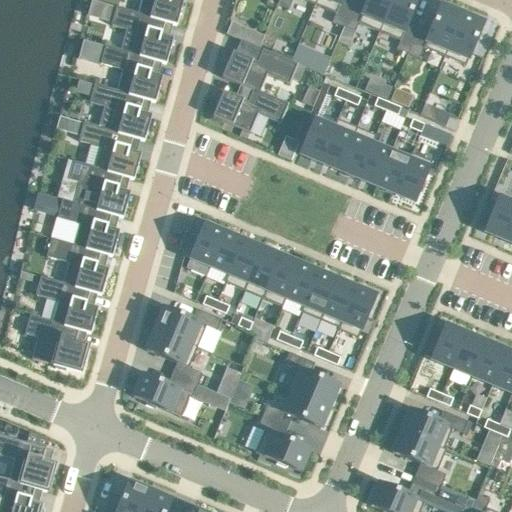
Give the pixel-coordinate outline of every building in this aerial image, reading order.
[(142,0),(138,15),(144,17),(164,23),(164,24),(172,26),(176,27),(183,2),(179,0),(177,0),(142,0)] [(317,0),(315,6),(335,15),(332,23),(343,28),(354,2),(348,0),(317,0)] [(354,2),(343,28),(355,33),(358,24),(379,33),(392,0),(367,0),(365,7),(354,2)] [(392,0),(379,33),(400,42),(396,50),(407,55),(418,29),(407,25),(417,0),(392,0)] [(418,29),(407,55),(419,60),(423,49),(444,58),(462,15),(441,6),(429,34),(418,29)] [(116,8),(110,27),(126,31),(120,51),(123,52),(127,53),(127,54),(154,61),(153,62),(161,64),(165,66),(172,40),(168,39),(160,37),(164,24),(164,23),(144,17),(138,15),(116,8)] [(462,15),(444,58),(465,67),(483,24),(462,15)] [(105,47),(100,65),(122,72),(117,92),(116,92),(143,100),(143,101),(150,103),(155,104),(162,79),(157,77),(150,75),(153,62),(154,61),(127,54),(127,53),(123,52),(120,51),(105,47)] [(232,53),(222,79),(252,92),(253,91),(259,94),(259,93),(266,76),(289,85),(297,65),(262,51),(257,64),(235,55),(232,53)] [(94,85),(89,104),(104,108),(98,128),(98,129),(132,138),(132,139),(140,141),(144,143),(151,117),(147,116),(139,114),(143,101),(143,100),(116,92),(117,92),(94,85)] [(337,89),(333,97),(345,102),(348,94),(337,89)] [(223,93),(212,118),(249,134),(257,115),(279,124),(288,105),(259,93),(259,94),(253,91),(252,92),(248,103),(223,93)] [(348,94),(345,102),(357,107),(360,99),(348,94)] [(377,99),(374,107),(385,112),(389,104),(377,99)] [(389,104),(385,112),(397,117),(400,108),(389,104)] [(424,105),(419,116),(445,127),(450,115),(424,105)] [(334,129),(320,163),(338,171),(356,129),(336,120),(336,122),(333,129),(334,129)] [(412,120),(409,129),(420,134),(424,125),(412,120)] [(314,121),(300,155),(320,163),(334,129),(333,129),(314,121)] [(83,124),(78,142),(101,149),(95,169),(95,170),(121,177),(121,178),(129,180),(133,181),(140,156),(136,155),(128,152),(132,139),(132,138),(98,129),(98,128),(83,124)] [(356,129),(338,171),(357,179),(371,145),(372,146),(376,137),(356,129)] [(371,145),(357,179),(376,187),(390,153),(372,146),(371,145)] [(390,153),(376,187),(395,195),(409,161),(408,161),(390,153)] [(409,161),(395,195),(414,203),(431,163),(411,154),(408,161),(409,161)] [(73,162),(67,181),(78,184),(73,204),(84,207),(84,208),(111,215),(110,216),(118,218),(122,220),(130,194),(125,193),(117,191),(121,178),(121,177),(95,170),(95,169),(73,162)] [(511,204),(499,199),(485,232),(505,241),(511,224),(511,204)] [(62,201),(57,219),(79,226),(73,246),(73,247),(100,254),(100,255),(107,257),(112,258),(119,233),(114,232),(107,229),(110,216),(111,215),(84,208),(84,207),(73,204),(62,201)] [(204,225),(186,270),(205,278),(210,267),(224,234),(204,225)] [(224,234),(210,267),(228,275),(242,242),(224,234)] [(51,239),(46,258),(68,264),(63,284),(63,285),(89,292),(89,293),(97,296),(101,297),(108,271),(104,270),(96,268),(100,255),(100,254),(73,247),(73,246),(51,239)] [(228,275),(224,284),(243,292),(261,249),(242,242),(228,275)] [(261,249),(243,292),(262,300),(280,257),(261,249)] [(280,257),(262,300),(282,308),(286,299),(285,299),(299,265),(280,257)] [(299,265),(285,299),(286,299),(303,306),(304,307),(318,273),(299,265)] [(303,306),(300,313),(320,321),(337,281),(318,273),(304,307),(303,306)] [(40,278),(35,297),(58,303),(52,323),(52,324),(78,331),(78,332),(86,334),(90,335),(97,310),(93,309),(85,306),(89,293),(89,292),(63,285),(63,284),(40,278)] [(337,281),(320,321),(338,329),(355,289),(337,281)] [(186,289),(183,297),(194,302),(198,294),(186,289)] [(338,329),(337,331),(357,340),(360,332),(364,334),(367,335),(372,324),(368,322),(365,321),(375,297),(355,289),(338,329)] [(205,297),(202,306),(214,311),(217,302),(205,297)] [(217,302),(214,311),(225,315),(229,307),(217,302)] [(163,309),(155,331),(183,342),(197,348),(206,328),(216,332),(221,321),(196,310),(191,321),(163,309)] [(30,317),(24,335),(38,339),(32,360),(55,367),(55,369),(65,372),(66,370),(79,374),(86,348),(82,347),(74,345),(78,332),(78,331),(52,324),(52,323),(30,317)] [(240,319),(237,327),(249,332),(252,324),(240,319)] [(252,324),(249,332),(257,335),(255,339),(266,344),(269,337),(258,333),(260,327),(252,324)] [(445,326),(431,360),(451,369),(466,335),(445,326)] [(155,331),(146,352),(176,364),(171,375),(197,386),(202,375),(188,369),(197,348),(183,342),(155,331)] [(279,333),(275,341),(287,346),(291,338),(279,333)] [(466,335),(451,369),(471,377),(486,343),(466,335)] [(291,338),(287,346),(299,351),(302,343),(291,338)] [(486,343),(471,377),(492,386),(506,352),(486,343)] [(317,348),(313,357),(325,362),(328,353),(317,348)] [(511,354),(506,352),(492,386),(511,394),(511,392),(511,354)] [(328,353),(325,362),(336,367),(340,358),(328,353)] [(289,354),(284,365),(295,370),(286,391),(292,394),(293,393),(328,408),(337,387),(310,375),(314,364),(289,354)] [(142,376),(133,398),(146,404),(145,406),(155,410),(156,408),(181,418),(190,396),(192,398),(197,386),(171,375),(167,386),(142,376)] [(429,390),(426,398),(437,403),(441,395),(429,390)] [(267,407),(262,418),(287,429),(292,418),(320,429),(328,408),(293,393),(292,394),(284,414),(267,407)] [(441,395),(437,403),(449,408),(453,400),(441,395)] [(218,396),(213,406),(216,407),(225,411),(229,400),(218,396)] [(469,407),(466,415),(477,420),(481,411),(469,407)] [(409,411),(401,433),(443,450),(444,450),(452,430),(463,434),(467,423),(442,412),(437,423),(409,411)] [(262,418),(257,429),(272,436),(263,457),(277,463),(276,465),(285,469),(286,467),(299,473),(308,451),(283,440),(287,429),(262,418)] [(487,421),(483,429),(495,434),(498,425),(487,421)] [(498,425),(495,434),(507,438),(510,430),(498,425)] [(401,433),(392,454),(419,465),(415,476),(440,487),(445,476),(437,472),(446,451),(444,450),(443,450),(401,433)] [(0,437),(0,457),(14,461),(8,481),(34,488),(34,490),(42,492),(46,493),(53,468),(41,464),(45,450),(0,437)] [(415,476),(410,488),(436,499),(440,487),(415,476)] [(0,478),(0,498),(3,499),(0,510),(0,511),(40,511),(42,506),(30,503),(34,490),(34,488),(8,481),(0,478)] [(106,507),(103,511),(141,511),(150,492),(129,483),(117,511),(106,507)] [(379,485),(370,507),(382,511),(420,511),(423,505),(441,511),(462,511),(468,499),(440,487),(436,499),(410,488),(406,496),(379,485)] [(150,492),(141,511),(166,511),(171,501),(150,492)] [(492,511),(486,509),(489,501),(478,496),(470,511),(492,511)]
